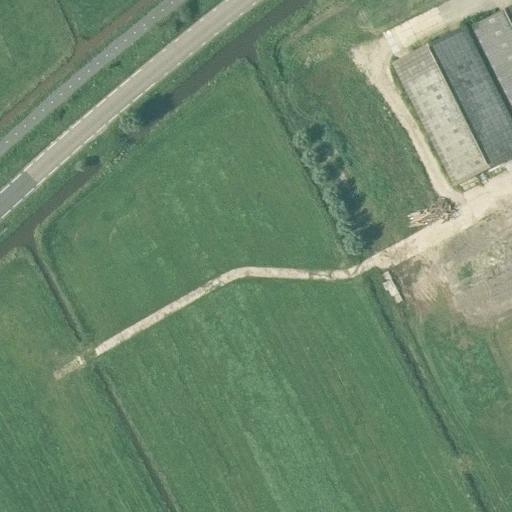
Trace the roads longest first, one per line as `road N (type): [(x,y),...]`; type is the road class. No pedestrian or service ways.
road 1 (track): [(96,352),(228,276),(348,274),(511,182)]
road 2 (tertiary): [(0,207),(245,0)]
